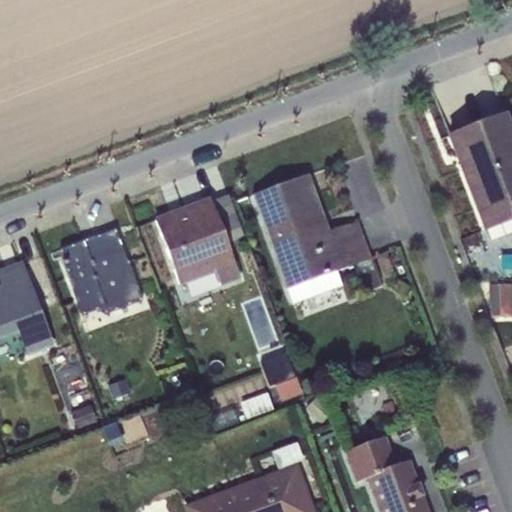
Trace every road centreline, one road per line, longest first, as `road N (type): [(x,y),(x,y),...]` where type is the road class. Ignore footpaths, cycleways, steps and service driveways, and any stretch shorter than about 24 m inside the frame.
road 1 (residential): [(368,87),(511,480)]
road 2 (unclassified): [(368,87),(0,217)]
road 3 (unclassified): [(511,30),(368,87)]
